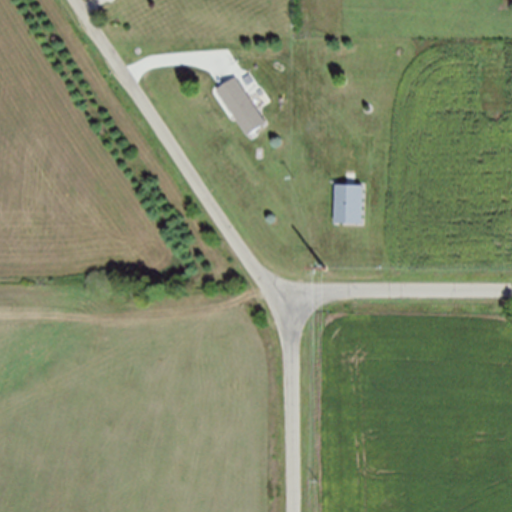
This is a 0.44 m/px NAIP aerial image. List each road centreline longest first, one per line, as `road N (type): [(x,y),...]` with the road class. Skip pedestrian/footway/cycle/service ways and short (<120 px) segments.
road 1 (residential): [(511,289),(335,290),(306,298),(293,327),(293,511)]
road 2 (residential): [(78,0),(261,274),(298,311)]
